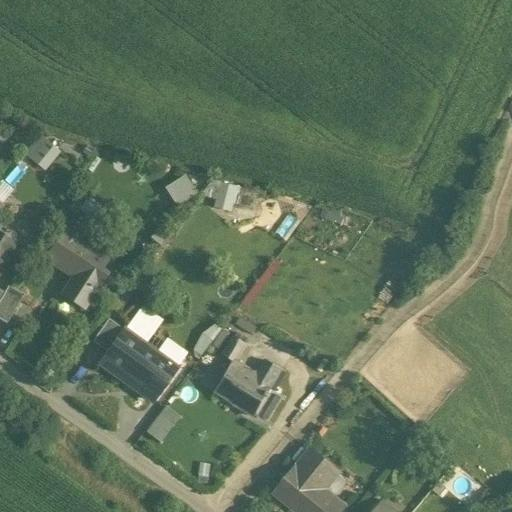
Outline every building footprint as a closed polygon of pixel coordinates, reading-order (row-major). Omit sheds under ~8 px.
[(46,143),(32,161),(43,171),(58,152),(46,143)] [(101,156),(93,152),(85,165),(92,170),(101,156)] [(208,195),(218,199),(215,206),(233,213),(243,188),(215,178),(208,195)] [(194,195),(183,179),(167,189),(177,206),(194,195)] [(0,190),(0,207),(8,197),(0,190)] [(80,211),(66,230),(82,242),(83,240),(96,222),(80,211)] [(15,235),(2,225),(0,225),(0,237),(18,250),(15,235)] [(66,230),(65,230),(44,260),(72,278),(61,296),(78,306),(85,311),(108,275),(101,271),(110,257),(83,240),(82,242),(66,230)] [(18,250),(0,237),(0,268),(3,270),(18,250)] [(24,296),(9,286),(4,294),(0,300),(0,318),(8,323),(24,296)] [(128,329),(150,342),(165,318),(144,304),(128,329)] [(124,334),(108,323),(91,345),(107,356),(124,334)] [(177,370),(125,332),(124,334),(107,356),(100,367),(152,405),(177,370)] [(181,365),(191,353),(170,337),(160,349),(181,365)] [(243,345),(232,338),(220,356),(232,364),(234,361),(243,345)] [(256,374),(234,361),(232,364),(213,393),(254,418),(256,415),(271,391),(253,380),(256,374)] [(253,380),(271,391),(282,372),(264,361),(256,374),(253,380)] [(281,398),(271,391),(256,415),(266,422),(281,398)] [(166,404),(148,431),(163,442),(182,415),(166,404)] [(339,473),(311,451),(276,495),(297,511),(341,511),(344,509),(345,507),(325,490),(339,473)] [(374,511),(392,511),(382,503),(374,511)]
